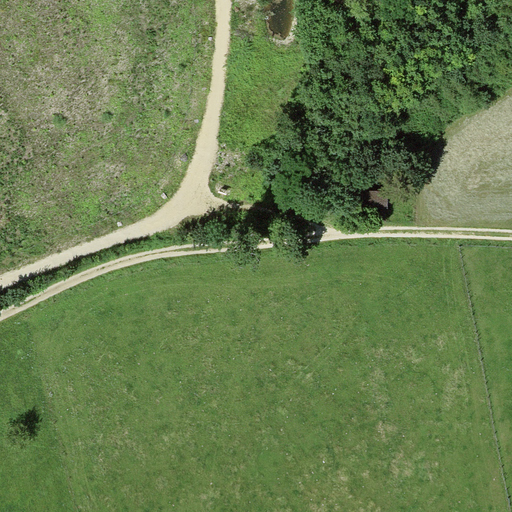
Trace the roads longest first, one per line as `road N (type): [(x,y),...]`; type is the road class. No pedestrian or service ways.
road 1 (track): [(0,316),(158,252),(356,233)]
road 2 (track): [(356,233),(511,234)]
